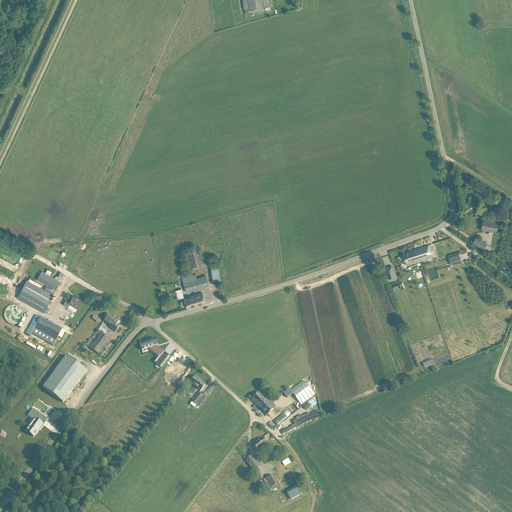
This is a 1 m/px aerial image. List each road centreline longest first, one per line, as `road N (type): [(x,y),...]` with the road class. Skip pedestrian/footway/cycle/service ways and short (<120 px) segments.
road 1 (unclassified): [(154,320),(341,264),(450,218),(453,198),(410,0)]
road 2 (unclassified): [(0,509),(146,322)]
road 3 (track): [(75,0),(0,162)]
road 4 (unclassified): [(154,320),(258,418)]
